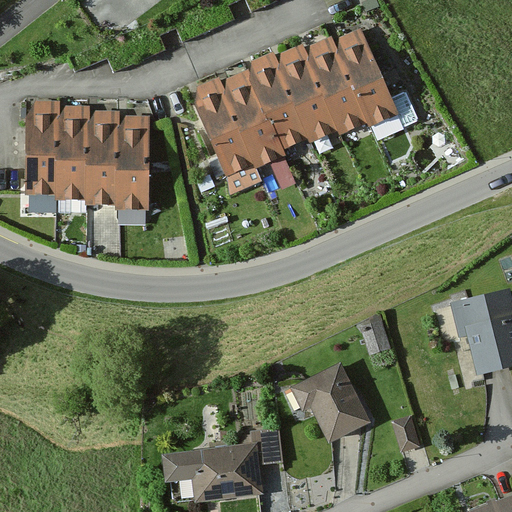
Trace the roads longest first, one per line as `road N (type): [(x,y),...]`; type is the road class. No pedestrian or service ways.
road 1 (residential): [(0,246),(71,281),(194,290),(259,279),(332,252),(511,172)]
road 2 (residential): [(315,511),(343,493),(511,436)]
